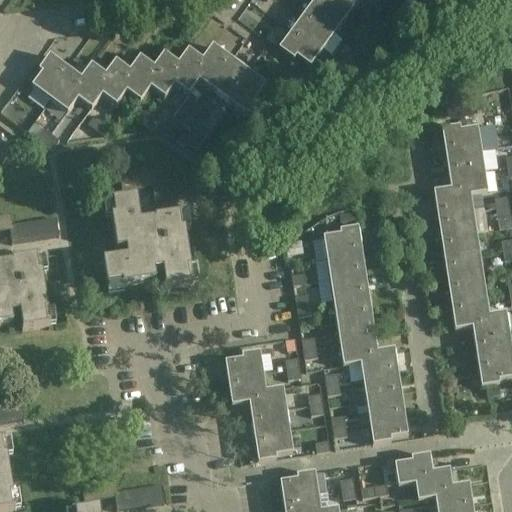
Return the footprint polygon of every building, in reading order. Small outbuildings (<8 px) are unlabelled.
[(316,0),(316,1),(331,12),(334,8),(348,19),(360,2),(357,0),(316,0)] [(335,36),(348,19),(334,8),(331,12),(316,1),(303,18),(318,29),(321,25),(335,36)] [(318,29),(303,18),(290,36),(305,47),(308,43),(322,54),(323,52),(331,58),(342,43),(334,37),(335,36),(321,25),(318,29)] [(290,36),(278,52),(287,60),(292,64),(289,68),(299,75),(308,82),(314,74),(309,71),(322,54),(308,43),(305,47),(290,36)] [(213,48),(201,62),(206,66),(196,80),(199,83),(213,94),(224,79),(219,75),(230,61),(213,48)] [(206,66),(201,62),(188,52),(177,66),(182,70),(171,85),(174,87),(188,98),(199,83),(196,80),(206,66)] [(163,56),(152,70),(157,74),(146,88),(150,91),(164,101),(174,87),(171,85),(182,70),(177,66),(163,56)] [(39,73),(34,69),(26,80),(34,87),(32,90),(49,104),(60,89),(55,85),(65,70),(50,59),(39,73)] [(157,74),(152,70),(139,60),(128,74),(132,77),(121,91),(125,94),(139,105),(150,91),(146,88),(157,74)] [(224,79),(213,94),(230,106),(241,90),(238,88),(248,74),(230,61),(219,75),(224,79)] [(114,64),(103,78),(108,81),(97,96),(100,98),(114,108),(125,94),(121,91),(132,77),(128,74),(114,64)] [(72,98),(76,102),(90,112),(100,98),(97,96),(108,81),(103,78),(90,68),(80,81),(83,83),(72,98)] [(83,83),(80,81),(65,70),(55,85),(60,89),(49,104),(65,116),(76,102),(72,98),(83,83)] [(265,87),(248,74),(238,88),(241,90),(230,106),(248,119),(259,105),(263,108),(271,96),(263,90),(265,87)] [(177,142),(184,148),(207,117),(200,111),(192,121),(185,131),(177,142)] [(142,130),(150,119),(142,113),(134,124),(142,130)] [(185,116),(178,125),(185,131),(192,121),(185,116)] [(96,136),(103,125),(95,119),(88,130),(96,136)] [(158,125),(150,119),(142,130),(150,136),(158,125)] [(462,146),(479,144),(478,131),(473,132),(471,122),(458,124),(459,130),(441,133),(444,154),(463,151),(462,146)] [(111,131),(103,125),(96,136),(104,141),(111,131)] [(34,127),(26,137),(34,143),(42,149),(50,138),(42,132),(34,127)] [(58,144),(50,138),(42,149),(50,155),(58,144)] [(482,165),(479,144),(462,146),(463,151),(444,154),(447,175),(466,173),(466,168),(482,165)] [(0,157),(5,162),(11,153),(1,145),(0,145),(0,157)] [(447,175),(449,193),(451,198),(470,195),(471,199),(487,197),(482,165),(466,168),(466,173),(447,175)] [(119,180),(122,196),(152,191),(154,205),(202,198),(199,179),(155,186),(153,174),(119,180)] [(473,216),(471,199),(470,195),(451,198),(449,193),(432,195),(437,226),(456,223),(455,218),(473,216)] [(136,200),(108,204),(115,253),(125,252),(126,260),(102,263),(106,292),(155,284),(153,275),(161,274),(164,291),(191,287),(181,218),(139,224),(136,200)] [(496,212),(508,210),(507,200),(495,202),(496,212)] [(510,220),(508,210),(496,212),(498,222),(510,220)] [(339,219),(341,233),(356,230),(354,216),(339,219)] [(437,226),(440,246),(460,243),(459,238),(476,236),(473,216),(455,218),(456,223),(437,226)] [(0,218),(0,234),(9,233),(11,247),(58,240),(55,221),(12,228),(10,217),(0,218)] [(322,241),(325,262),(345,260),(344,255),(361,252),(357,231),(340,234),(339,228),(325,230),(327,240),(322,241)] [(479,258),(476,236),(459,238),(460,243),(440,246),(443,268),(463,265),(462,261),(479,258)] [(503,255),(511,253),(511,243),(501,245),(503,255)] [(364,275),(361,252),(344,255),(345,260),(325,262),(329,285),(349,282),(348,277),(364,275)] [(511,264),(511,253),(503,255),(504,265),(511,264)] [(443,268),(447,290),(466,287),(465,282),(482,280),(479,258),(462,261),(463,265),(443,268)] [(0,328),(13,327),(11,317),(19,316),(22,334),(49,330),(39,260),(0,265),(0,328)] [(329,285),(332,307),(352,303),(351,299),(364,297),(367,297),(364,275),(348,277),(349,282),(329,285)] [(304,278),(291,280),(292,290),(305,288),(304,278)] [(485,303),(482,280),(465,282),(466,287),(447,290),(450,313),(469,310),(469,306),(485,303)] [(367,297),(364,297),(351,299),(352,303),(332,307),(335,328),(356,325),(355,320),(371,318),(367,297)] [(294,301),(296,312),(309,310),(307,299),(294,301)] [(453,335),(471,332),(471,327),(488,325),(488,319),(485,303),(469,306),(469,310),(450,313),(453,335)] [(309,310),(296,312),(297,322),(310,321),(309,310)] [(506,317),(488,319),(488,325),(471,327),(471,332),(473,348),(493,345),(492,341),(509,338),(506,317)] [(335,328),(339,349),(359,346),(358,341),(374,339),(371,318),(355,320),(356,325),(335,328)] [(473,348),(476,369),(496,366),(495,362),(511,359),(509,338),(492,341),(493,345),(473,348)] [(376,355),(374,339),(358,341),(359,346),(339,349),(342,371),(359,368),(358,363),(377,359),(376,355)] [(301,344),(302,354),(315,352),(314,342),(301,344)] [(287,355),(295,354),(294,343),(285,345),(287,355)] [(224,365),(228,387),(247,384),(247,379),(262,377),(259,356),(240,358),(239,352),(226,354),(228,365),(224,365)] [(315,352),(302,354),(304,365),(317,364),(315,352)] [(381,378),(397,376),(393,352),(376,355),(377,359),(358,363),(359,368),(362,386),(382,383),(381,378)] [(511,361),(511,359),(495,362),(496,366),(476,369),(480,392),(486,391),(487,402),(499,401),(498,395),(511,393),(510,383),(511,382),(511,361)] [(299,374),(297,364),(284,366),(285,376),(299,374)] [(300,385),(299,374),(285,376),(287,387),(300,385)] [(400,396),(397,376),(381,378),(382,383),(362,386),(365,406),(385,403),(384,399),(400,396)] [(265,394),(262,377),(247,379),(247,384),(228,387),(231,410),(248,407),(247,401),(265,399),(265,394)] [(325,382),(326,391),(339,389),(338,380),(325,382)] [(339,389),(326,391),(328,403),(341,401),(339,389)] [(282,392),(265,394),(265,399),(247,401),(248,407),(250,423),(270,420),(269,415),(285,413),(282,392)] [(365,406),(368,427),(388,424),(387,420),(403,417),(400,396),(384,399),(385,403),(365,406)] [(309,410),(322,408),(321,400),(308,402),(309,410)] [(0,427),(23,424),(21,405),(0,407),(0,427)] [(324,421),(322,408),(309,410),(311,423),(324,421)] [(270,420),(250,423),(253,444),(273,441),(272,436),(288,434),(285,413),(269,415),(270,420)] [(407,440),(403,417),(387,420),(388,424),(368,427),(372,450),(390,447),(390,443),(407,440)] [(331,423),(332,433),(346,431),(344,421),(331,423)] [(346,431),(332,433),(334,443),(347,441),(346,431)] [(292,457),(288,434),(272,436),(273,441),(253,444),(257,467),(276,464),(276,460),(292,457)] [(0,511),(13,511),(4,443),(0,443),(0,511)] [(317,458),(330,456),(328,446),(315,448),(317,458)] [(410,462),(411,466),(393,468),(397,492),(414,489),(413,483),(432,480),(431,476),(429,459),(410,462)] [(448,473),(431,476),(432,480),(413,483),(414,489),(417,506),(434,503),(433,498),(452,495),(451,490),(448,473)] [(318,498),(315,476),(296,479),(296,483),(279,486),(283,508),(301,505),(300,501),(318,498)] [(341,495),(354,493),(353,482),(339,484),(341,495)] [(81,490),(84,506),(115,501),(116,511),(136,511),(164,508),(161,489),(117,496),(115,485),(81,490)] [(434,503),(435,511),(460,511),(472,510),(468,488),(451,490),(452,495),(433,498),(434,503)] [(376,503),(381,502),(389,500),(387,489),(374,491),(376,503)] [(374,491),(360,493),(362,505),(376,503),(374,491)] [(341,495),(343,505),(356,503),(354,493),(341,495)] [(301,505),(283,508),(283,511),(328,511),(327,497),(318,498),(300,501),(301,505)]
